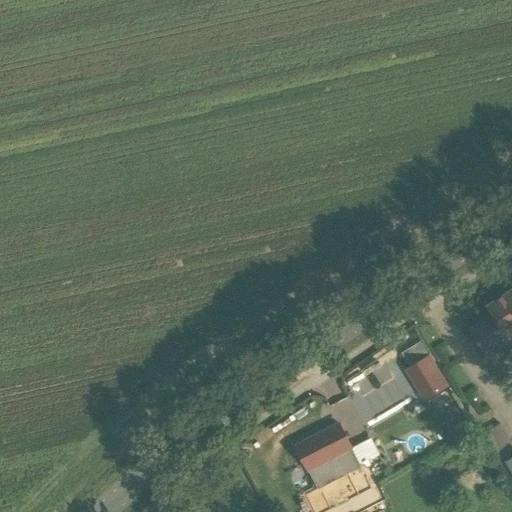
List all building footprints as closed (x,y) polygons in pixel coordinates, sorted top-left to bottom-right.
[(511,290),(486,308),(494,319),(483,326),(497,346),(511,336),(511,290)] [(421,341),(402,353),(411,367),(430,356),(421,341)] [(411,367),(407,370),(425,401),(450,386),(431,355),(430,356),(411,367)] [(361,464),(359,465),(350,448),(352,447),(340,423),(311,438),(324,462),(340,454),(349,471),(323,485),(326,491),(306,501),(311,511),(329,511),(335,509),(373,488),(361,464)] [(504,460),(511,452),(511,439),(504,430),(489,443),(504,460)]
